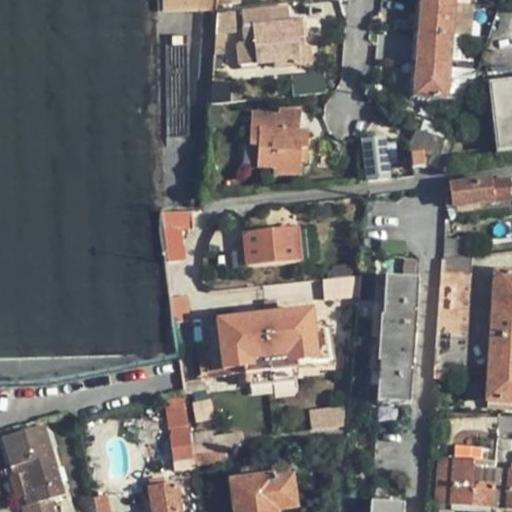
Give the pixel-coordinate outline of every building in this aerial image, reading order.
[(423,0),(419,0),(417,32),(453,34),(455,2),(423,0)] [(241,10),(245,44),(254,43),(256,63),(257,64),(274,62),(275,67),(306,64),(306,62),(310,59),(309,48),(303,46),(301,20),(271,22),(269,7),(241,10)] [(232,11),(216,12),(214,31),(222,30),(235,28),(232,11)] [(214,31),(212,68),(220,69),(222,30),(214,31)] [(417,32),(416,44),(453,41),(453,34),(417,32)] [(416,44),(415,64),(451,67),(453,41),(416,44)] [(239,65),(256,63),(254,43),(245,44),(236,44),(239,65)] [(412,95),(468,100),(478,69),(451,67),(415,64),(412,95)] [(511,89),(492,92),(498,150),(511,148),(511,89)] [(298,175),(299,162),(300,148),(306,148),(307,130),(299,129),(300,109),(279,107),(277,113),(252,112),(250,145),(258,146),(257,166),(274,167),(274,173),(298,175)] [(424,162),(445,170),(454,142),(414,129),(409,144),(410,156),(423,154),(424,162)] [(368,180),(388,178),(386,164),(393,162),(391,142),(384,143),(383,137),(363,140),(368,180)] [(424,166),(424,162),(423,154),(410,156),(397,158),(400,174),(412,172),(412,168),(424,166)] [(510,199),(508,177),(449,184),(449,186),(452,206),(510,199)] [(339,207),(338,224),(358,225),(358,208),(339,207)] [(191,211),(161,212),(167,261),(185,259),(180,230),(192,229),(191,211)] [(248,266),(301,261),(298,228),(244,233),(248,266)] [(454,236),(454,238),(453,257),(464,256),(465,237),(454,236)] [(453,257),(454,238),(442,237),(441,258),(453,257)] [(464,256),(453,257),(441,258),(441,271),(470,274),(471,255),(464,256)] [(416,260),(400,259),(398,278),(414,279),(416,260)] [(470,274),(441,271),(440,273),(440,286),(469,290),(470,274)] [(511,272),(495,271),(492,304),(511,305),(511,272)] [(353,276),(322,279),(324,300),(352,297),(353,276)] [(376,402),(410,404),(417,280),(414,279),(398,278),(385,277),(384,296),(383,316),(385,317),(382,363),(379,363),(376,402)] [(440,286),(439,302),(468,304),(469,290),(440,286)] [(384,296),(375,295),(373,315),(383,316),(384,296)] [(187,296),(171,298),(174,322),(190,321),(187,296)] [(439,302),(438,315),(467,318),(468,304),(439,302)] [(511,305),(492,304),(491,336),(511,336),(511,305)] [(312,310),(265,316),(271,372),(297,369),(297,361),(317,359),(312,310)] [(438,315),(437,330),(467,334),(467,318),(438,315)] [(244,375),(271,372),(265,316),(216,321),(222,370),(242,367),(244,375)] [(437,330),(435,348),(466,351),(467,334),(437,330)] [(511,336),(491,336),(489,367),(511,368),(511,336)] [(435,348),(434,363),(465,365),(466,351),(435,348)] [(511,401),(511,368),(489,367),(487,400),(511,401)] [(450,373),(436,372),(436,383),(449,384),(450,373)] [(205,379),(185,381),(187,391),(206,389),(205,379)] [(244,392),(226,395),(228,408),(246,406),(244,392)] [(315,428),(348,425),(346,406),(313,409),(315,428)] [(3,438),(11,466),(14,466),(26,506),(22,508),(22,511),(54,511),(50,498),(65,494),(46,424),(3,438)] [(190,441),(167,444),(171,469),(194,466),(190,441)] [(454,447),(453,459),(472,460),(472,466),(480,467),(481,449),(454,447)] [(492,506),(495,468),(480,467),(472,466),(472,460),(453,459),(437,458),(434,501),(492,506)] [(272,475),(228,481),(232,511),(277,511),(278,511),(296,508),(292,475),(288,476),(286,465),(271,467),(272,475)] [(511,468),(495,468),(492,506),(511,507),(511,468)] [(180,511),(177,486),(150,489),(152,511),(180,511)] [(402,511),(403,505),(370,503),(369,511),(402,511)]
